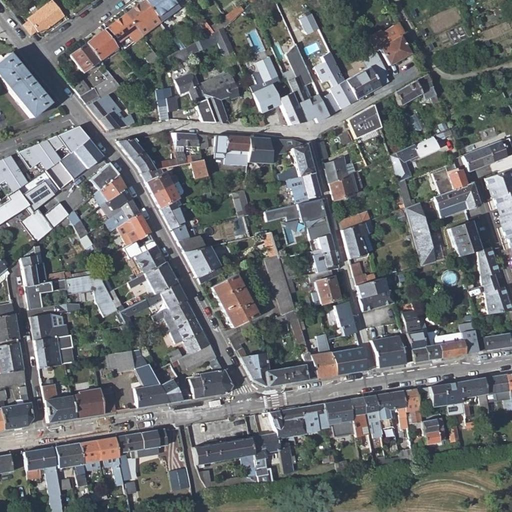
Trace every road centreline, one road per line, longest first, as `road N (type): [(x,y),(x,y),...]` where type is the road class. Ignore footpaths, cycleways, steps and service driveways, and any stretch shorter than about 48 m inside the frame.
road 1 (residential): [(99,140),(135,187),(249,404)]
road 2 (residential): [(372,384),(307,134)]
road 3 (residential): [(38,437),(249,404)]
road 4 (residential): [(99,140),(167,126),(307,134)]
road 5 (residential): [(38,437),(12,274)]
road 6 (residential): [(372,384),(511,362)]
road 7 (residential): [(249,404),(372,384)]
road 8 (residential): [(307,134),(412,72)]
